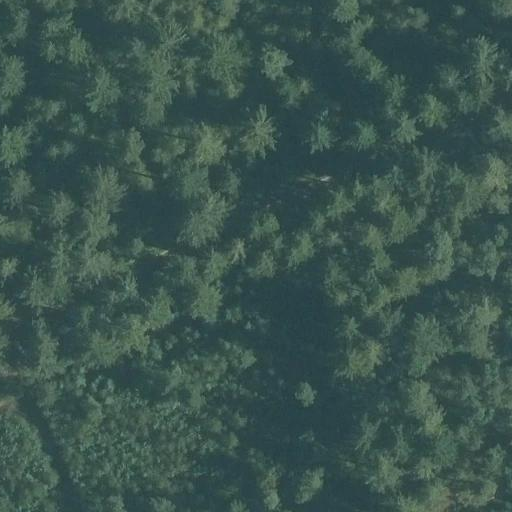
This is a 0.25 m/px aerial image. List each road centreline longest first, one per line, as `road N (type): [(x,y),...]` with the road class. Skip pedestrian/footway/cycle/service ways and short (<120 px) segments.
road 1 (track): [(0,327),(511,90)]
road 2 (track): [(0,408),(40,423),(75,511)]
